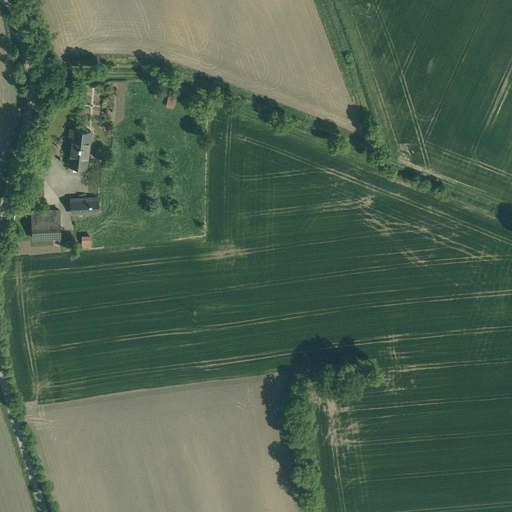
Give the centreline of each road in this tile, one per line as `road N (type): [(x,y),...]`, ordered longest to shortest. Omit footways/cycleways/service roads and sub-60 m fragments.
road 1 (track): [(28,77),(158,76),(354,155),(430,176)]
road 2 (unclassified): [(0,218),(30,83),(0,3)]
road 3 (unclassified): [(39,511),(0,383)]
